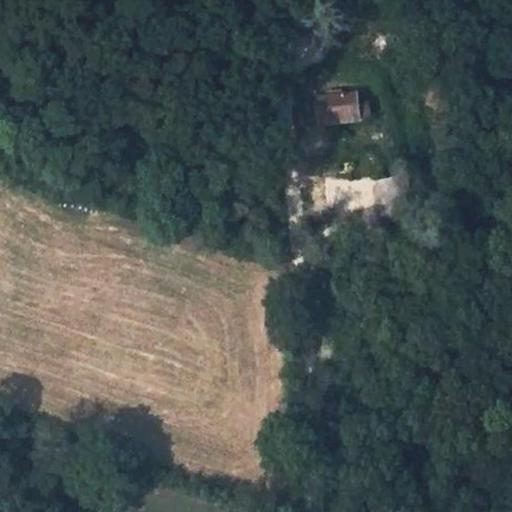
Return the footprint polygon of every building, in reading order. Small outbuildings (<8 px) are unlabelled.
[(305,126),(319,124),(317,101),(357,97),(357,88),(323,90),(321,68),(301,70),(305,126)] [(317,101),(319,124),(359,120),(358,104),(357,97),(317,101)] [(358,104),(359,120),(372,119),(370,103),(358,104)] [(388,181),(393,207),(405,204),(400,178),(388,181)] [(408,216),(405,204),(393,207),(380,210),(381,222),(408,216)]
